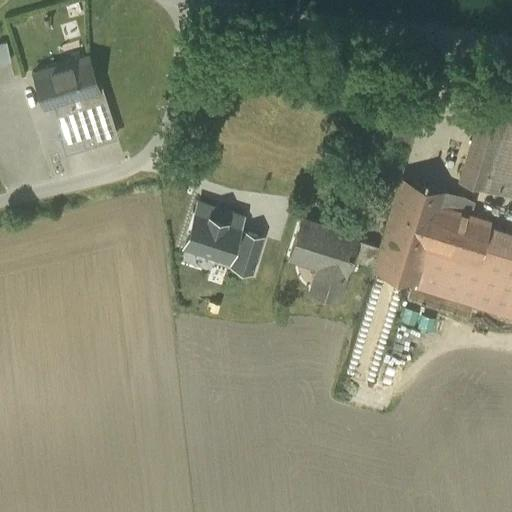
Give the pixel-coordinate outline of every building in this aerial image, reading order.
[(0,40),(0,62),(10,60),(7,40),(0,40)] [(87,56),(34,72),(44,106),(56,102),(59,111),(57,111),(65,135),(61,136),(65,148),(83,143),(82,140),(88,139),(89,144),(115,135),(100,87),(97,88),(87,56)] [(511,91),(489,85),(467,158),(466,158),(460,179),(511,195),(511,91)] [(418,107),(376,94),(355,163),(397,176),(418,107)] [(463,195),(402,175),(397,189),(379,244),(373,263),(372,267),(416,281),(416,280),(416,279),(416,278),(425,247),(455,256),(457,257),(457,256),(476,262),(487,226),(490,219),(471,213),(471,212),(469,212),(468,212),(459,209),(463,195)] [(473,200),(463,195),(459,209),(468,212),(469,212),(473,200)] [(173,245),(252,267),(263,231),(238,224),(241,213),(186,198),(173,245)] [(342,230),(300,217),(289,254),(321,265),(313,290),(311,289),(310,290),(336,299),(344,272),(346,272),(351,256),(357,237),(358,235),(356,235),(355,237),(341,233),(342,230)] [(511,233),(487,226),(476,262),(457,256),(457,257),(455,256),(425,247),(416,278),(416,279),(416,280),(416,281),(415,283),(511,312),(511,233)] [(379,244),(357,237),(351,256),(373,263),(379,244)]
